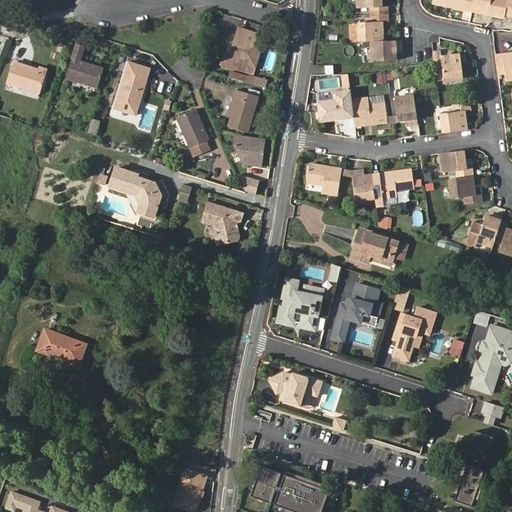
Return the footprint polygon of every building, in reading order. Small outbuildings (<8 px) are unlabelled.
[(372,7),(373,15),(387,14),(387,7),(382,7),(381,0),(359,0),(360,7),(372,7)] [(472,10),(473,0),(433,0),(433,2),(472,10)] [(511,0),(473,0),(472,10),(505,16),(505,12),(511,13),(511,0)] [(360,23),(361,41),(373,41),(383,41),(382,22),(388,21),(387,14),(373,15),(373,23),(360,23)] [(239,38),(232,59),(225,57),(223,64),(253,74),(264,37),(253,33),(242,30),(239,38)] [(383,41),(373,41),(374,60),(396,59),(396,48),(402,48),(401,41),(383,41)] [(67,77),(96,87),(102,68),(82,61),(86,47),(77,44),(67,77)] [(511,51),(496,54),(498,72),(505,71),(506,79),(511,77),(511,51)] [(435,62),(436,68),(444,67),(446,79),(463,77),(461,62),(460,55),(442,57),(441,52),(434,52),(435,62)] [(39,70),(15,62),(8,83),(39,92),(46,69),(40,67),(39,70)] [(136,115),(150,68),(129,62),(115,109),(136,115)] [(325,65),(326,74),(335,73),(334,65),(325,65)] [(266,89),(268,81),(257,78),(256,80),(254,79),(255,77),(250,75),(249,77),(232,71),(230,77),(266,89)] [(342,73),(344,86),(351,85),(349,73),(342,73)] [(361,85),(359,75),(351,77),(353,86),(361,85)] [(236,97),(229,117),(226,126),(245,132),(257,96),(235,89),(233,96),(236,97)] [(322,120),(355,116),(353,100),(352,91),(335,93),(335,101),(320,103),(322,120)] [(319,96),(320,103),(335,101),(335,93),(319,96)] [(226,116),(229,117),(236,97),(233,96),(226,116)] [(418,123),(414,96),(396,98),(399,119),(410,118),(411,124),(418,123)] [(355,116),(356,125),(387,121),(385,103),(370,105),(369,98),(353,100),(355,116)] [(469,102),(453,104),(455,112),(442,114),(445,133),(467,130),(464,111),(470,110),(469,102)] [(178,118),(194,155),(209,148),(204,140),(208,138),(196,110),(178,118)] [(97,135),(100,122),(93,119),(88,133),(97,135)] [(264,139),(236,134),(234,142),(241,157),(249,159),(249,162),(260,164),(264,139)] [(464,151),(441,154),(444,171),(456,171),(457,179),(473,176),(472,169),(466,169),(464,151)] [(323,192),(338,194),(342,170),(310,164),(307,182),(324,184),(323,192)] [(109,188),(111,188),(119,168),(116,167),(109,188)] [(119,168),(111,188),(131,194),(131,192),(136,194),(143,203),(141,211),(157,216),(160,207),(163,196),(155,183),(135,176),(135,173),(119,168)] [(411,170),(373,174),(375,192),(383,191),(383,196),(397,195),(396,189),(414,187),(411,170)] [(375,192),(373,174),(361,176),(360,171),(353,172),(356,200),(376,197),(375,192)] [(163,181),(135,173),(135,176),(155,183),(163,196),(160,207),(169,210),(173,194),(167,179),(163,181)] [(107,177),(100,175),(97,182),(104,184),(107,177)] [(476,195),(473,176),(457,179),(450,179),(453,198),(466,196),(467,204),(482,202),(481,195),(476,195)] [(254,195),(258,183),(238,177),(245,192),(254,195)] [(191,187),(183,184),(178,200),(185,202),(191,187)] [(111,188),(109,192),(124,196),(143,215),(156,220),(157,216),(141,211),(143,203),(136,194),(131,192),(131,194),(111,188)] [(397,195),(383,196),(384,204),(398,202),(397,195)] [(233,225),(235,224),(240,223),(243,215),(208,204),(202,224),(212,227),(214,234),(218,234),(219,238),(217,241),(220,249),(241,241),(237,230),(235,231),(233,225)] [(497,236),(502,221),(503,218),(492,214),(490,218),(487,216),(483,226),(473,223),(468,238),(478,241),(494,246),(497,236)] [(511,230),(507,229),(509,223),(502,221),(497,236),(504,238),(500,251),(511,254),(511,230)] [(381,258),(403,265),(409,247),(360,231),(351,257),(378,266),(380,262),(381,258)] [(478,241),(468,238),(467,244),(476,247),(478,241)] [(402,269),(403,265),(381,258),(380,262),(402,269)] [(338,277),(340,267),(333,265),(331,275),(338,277)] [(302,276),(291,273),(286,292),(288,292),(286,302),(283,301),(279,315),(296,320),(297,314),(302,315),(300,321),(316,325),(325,293),(307,288),(299,286),(302,276)] [(377,284),(357,279),(353,294),(349,293),(347,301),(345,300),(344,304),(341,303),(335,326),(346,329),(350,314),(362,317),(364,309),(379,313),(382,299),(374,297),(377,284)] [(325,293),(327,286),(309,281),(307,288),(325,293)] [(397,288),(395,310),(406,311),(408,289),(397,288)] [(418,334),(421,323),(433,327),(438,311),(419,306),(416,315),(403,311),(396,333),(401,334),(400,339),(395,353),(411,358),(415,343),(411,342),(413,333),(418,334)] [(376,321),(379,313),(364,309),(362,317),(376,321)] [(420,344),(425,330),(432,332),(433,327),(421,323),(418,334),(413,333),(411,342),(415,343),(420,344)] [(476,389),(495,395),(505,365),(509,366),(511,364),(511,332),(495,327),(489,344),(487,343),(485,350),(487,353),(489,354),(488,359),(485,358),(483,365),(480,364),(477,376),(479,377),(476,389)] [(346,331),(334,328),(333,334),(344,337),(346,331)] [(41,352),(50,331),(45,329),(37,351),(41,352)] [(86,345),(50,331),(41,352),(79,366),(86,345)] [(463,356),(467,343),(459,340),(455,353),(463,356)] [(270,374),(277,388),(284,385),(280,395),(300,402),(305,388),(318,392),(323,378),(304,371),(300,373),(299,369),(294,368),(293,370),(285,367),(270,374)] [(501,419),(504,410),(486,404),(482,413),(488,415),(484,424),(492,426),(496,417),(501,419)] [(344,427),(348,417),(336,413),(333,423),(344,427)] [(494,437),(476,431),(467,454),(486,461),(494,437)] [(484,470),(467,464),(454,499),(472,505),(475,497),(478,498),(484,480),(481,478),(484,470)] [(322,511),(331,491),(322,488),(324,485),(298,475),(297,478),(288,475),(285,483),(281,481),(284,473),(264,465),(252,495),(285,508),(284,511),(285,511),(322,511)] [(198,503),(204,483),(194,479),(196,472),(185,469),(174,504),(186,508),(188,501),(194,503),(195,503),(198,503)] [(204,483),(206,476),(196,472),(194,479),(204,483)] [(66,511),(53,507),(51,511),(42,511),(37,510),(40,502),(12,492),(6,508),(14,511),(16,507),(24,510),(23,511),(66,511)]
